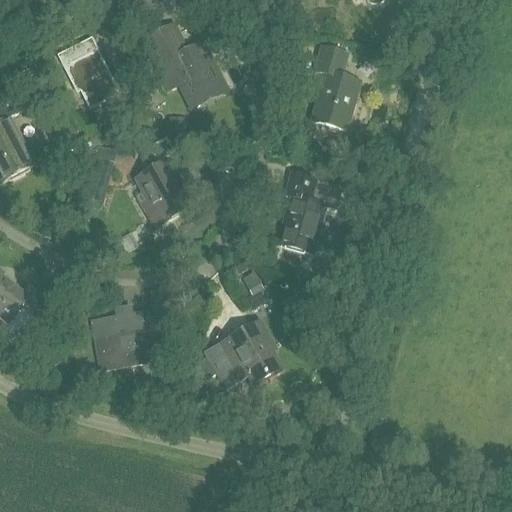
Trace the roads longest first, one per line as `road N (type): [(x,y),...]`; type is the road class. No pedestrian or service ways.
road 1 (residential): [(0,231),(78,277),(123,284),(164,281),(220,243),(252,187),(273,75),(258,39),(227,0)]
road 2 (unclassified): [(324,478),(450,0)]
road 3 (unclassified): [(324,478),(76,420),(0,386)]
road 4 (unclassified): [(470,511),(324,478)]
